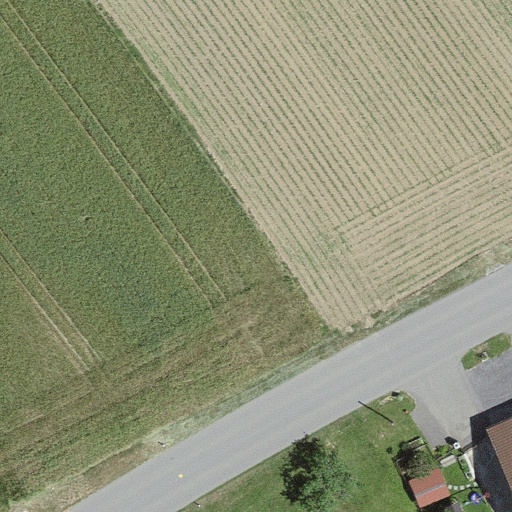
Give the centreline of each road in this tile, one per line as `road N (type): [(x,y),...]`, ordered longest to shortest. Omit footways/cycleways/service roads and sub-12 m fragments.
road 1 (tertiary): [(511,291),(115,511)]
road 2 (unknown): [(402,352),(495,511)]
